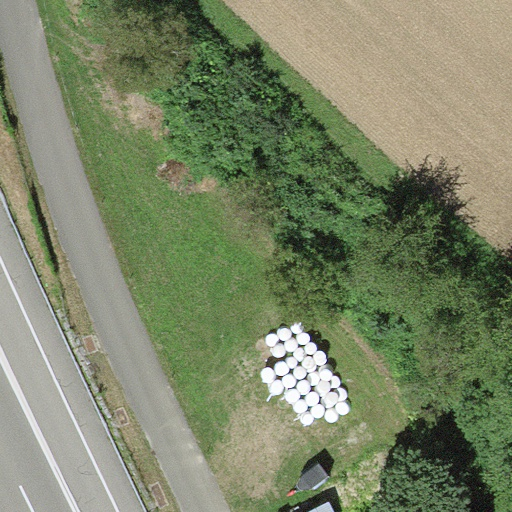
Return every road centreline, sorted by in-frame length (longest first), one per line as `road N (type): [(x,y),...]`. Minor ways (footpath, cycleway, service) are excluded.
road 1 (track): [(199,511),(83,267),(3,0)]
road 2 (motorway): [(28,511),(0,345)]
